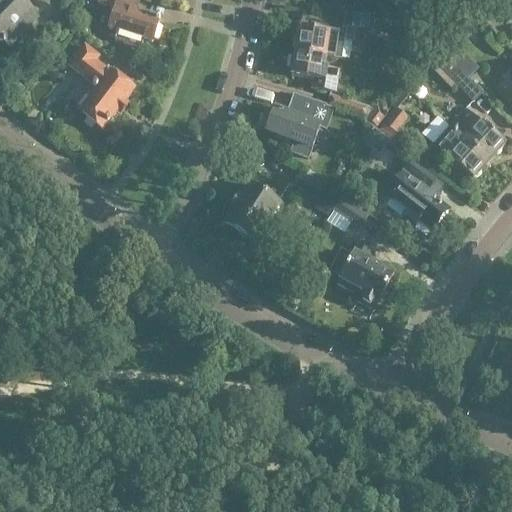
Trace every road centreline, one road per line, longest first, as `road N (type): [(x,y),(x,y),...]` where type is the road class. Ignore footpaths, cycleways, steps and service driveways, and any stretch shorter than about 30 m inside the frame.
road 1 (residential): [(153,255),(217,122),(250,0)]
road 2 (tertiary): [(386,394),(313,359),(153,255)]
road 3 (residential): [(386,394),(481,230),(511,201)]
road 4 (tertiary): [(153,255),(0,134)]
road 5 (tertiary): [(511,445),(386,394)]
